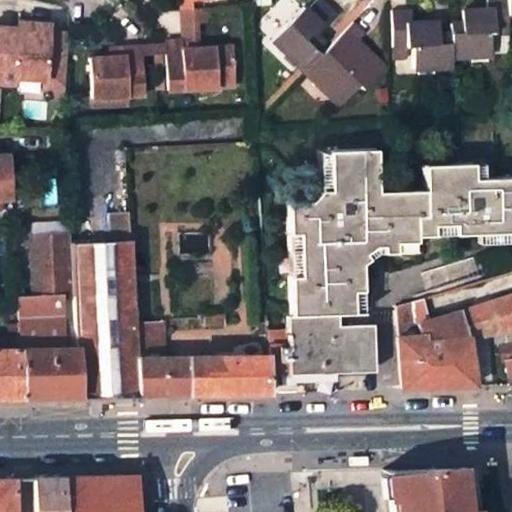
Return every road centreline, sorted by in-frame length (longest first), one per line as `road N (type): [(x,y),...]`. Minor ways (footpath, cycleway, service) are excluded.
road 1 (secondary): [(511,435),(216,439)]
road 2 (secondary): [(149,440),(0,441)]
